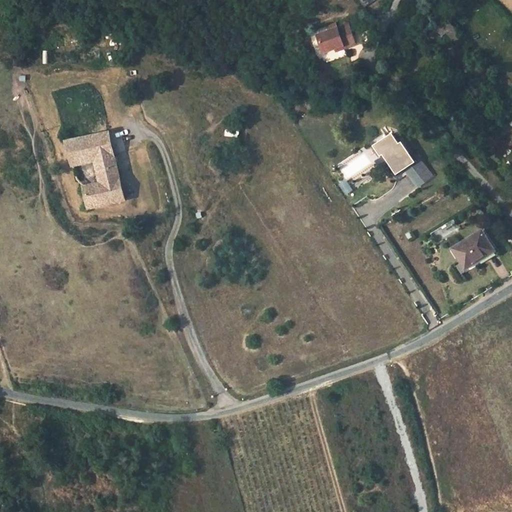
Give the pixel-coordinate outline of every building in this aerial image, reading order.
[(322,35),(329,52),(356,42),(349,25),(322,35)] [(62,133),(65,145),(107,134),(104,121),(62,133)] [(239,138),(239,129),(225,128),(225,137),(239,138)] [(414,160),(403,142),(400,144),(393,133),(374,146),(381,157),(384,155),(397,175),(407,168),(416,163),(414,160)] [(112,153),(107,134),(65,145),(72,174),(76,180),(93,166),(97,189),(86,191),(85,211),(124,200),(112,153)] [(416,163),(407,168),(422,186),(434,176),(419,156),(414,160),(416,163)] [(346,196),(353,191),(345,179),(338,184),(346,196)] [(496,251),(483,231),(453,249),(466,269),(496,251)]
